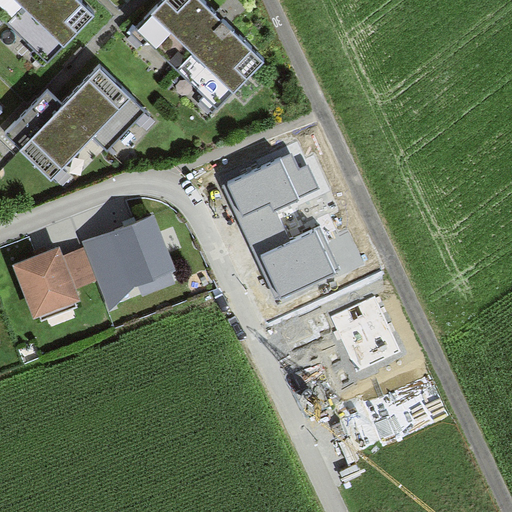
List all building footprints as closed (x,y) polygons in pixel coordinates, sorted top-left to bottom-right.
[(83,0),(0,0),(0,8),(50,55),(94,9),(83,0)] [(203,0),(159,0),(136,24),(222,105),(266,59),(203,0)] [(47,90),(6,134),(52,178),(92,135),(108,150),(145,111),(99,68),(63,106),(47,90)] [(0,70),(0,99),(9,111),(23,99),(0,70)] [(228,185),(223,187),(229,201),(267,282),(274,297),(279,295),(281,299),(334,274),(332,270),(338,267),(319,226),(290,240),(275,209),(319,188),(307,163),(298,167),(291,152),(226,182),(228,185)] [(155,214),(83,242),(86,247),(98,280),(109,309),(135,288),(140,286),(144,296),(176,284),(171,272),(176,270),(155,214)] [(86,247),(63,255),(76,288),(98,280),(86,247)] [(61,248),(13,265),(33,320),(81,303),(76,288),(63,255),(61,248)] [(366,301),(333,316),(359,369),(399,349),(373,297),(366,301)] [(413,486),(372,504),(375,511),(477,511),(461,472),(422,489),(415,492),(413,486)]
